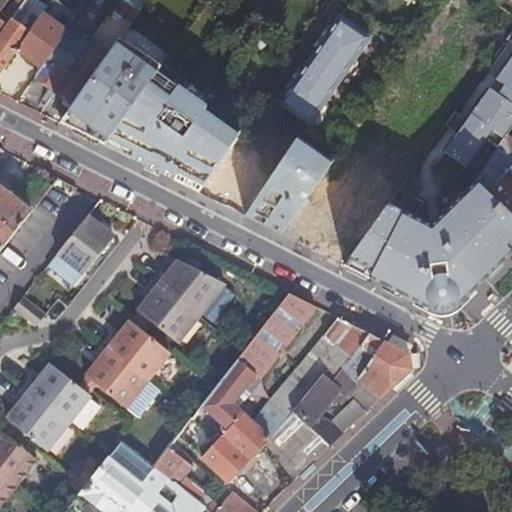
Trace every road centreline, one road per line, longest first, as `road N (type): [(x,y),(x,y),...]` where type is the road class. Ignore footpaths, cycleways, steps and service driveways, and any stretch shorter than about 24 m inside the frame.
road 1 (tertiary): [(0,121),(461,356)]
road 2 (secondary): [(307,511),(461,356)]
